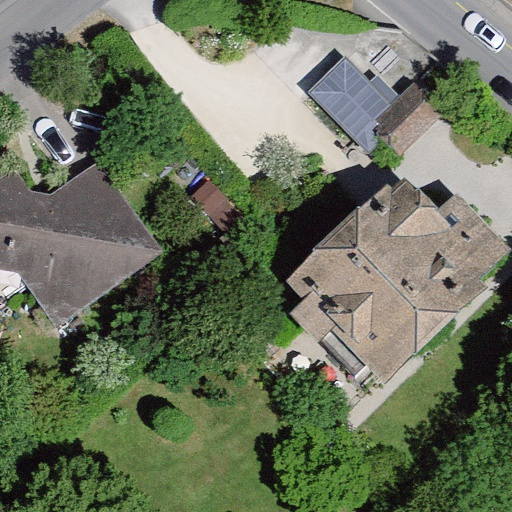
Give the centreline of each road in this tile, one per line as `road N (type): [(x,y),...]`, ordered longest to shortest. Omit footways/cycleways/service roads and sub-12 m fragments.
road 1 (unknown): [(139,0),(264,149)]
road 2 (secondary): [(511,77),(416,0)]
